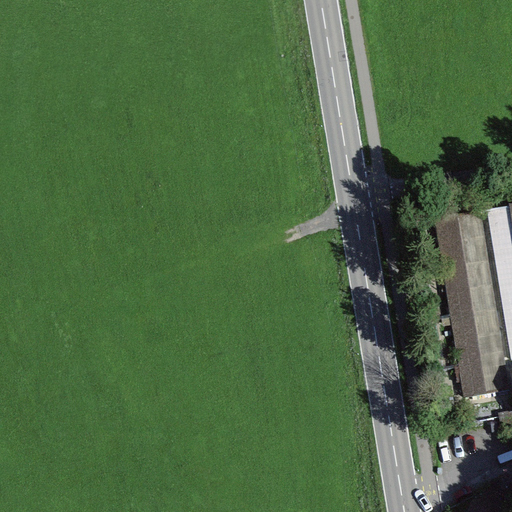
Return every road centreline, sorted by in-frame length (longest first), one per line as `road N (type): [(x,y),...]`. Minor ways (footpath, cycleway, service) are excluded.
road 1 (secondary): [(404,511),(352,196)]
road 2 (secondary): [(352,196),(321,0)]
road 3 (unclassified): [(352,196),(511,169)]
